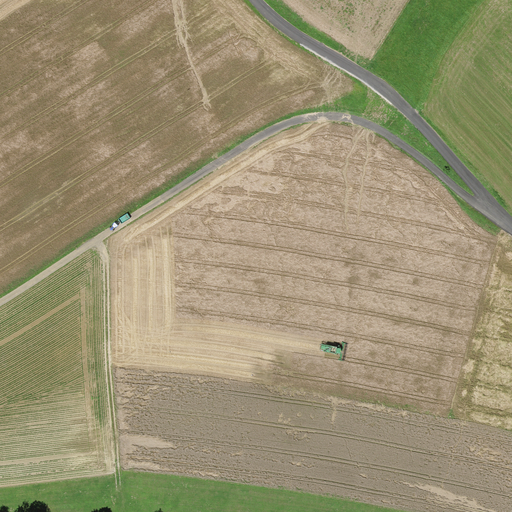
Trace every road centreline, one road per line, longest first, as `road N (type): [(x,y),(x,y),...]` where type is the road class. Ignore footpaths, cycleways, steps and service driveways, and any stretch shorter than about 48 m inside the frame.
road 1 (unclassified): [(511,225),(371,79),(291,31),(258,0)]
road 2 (track): [(164,511),(129,505),(103,236)]
